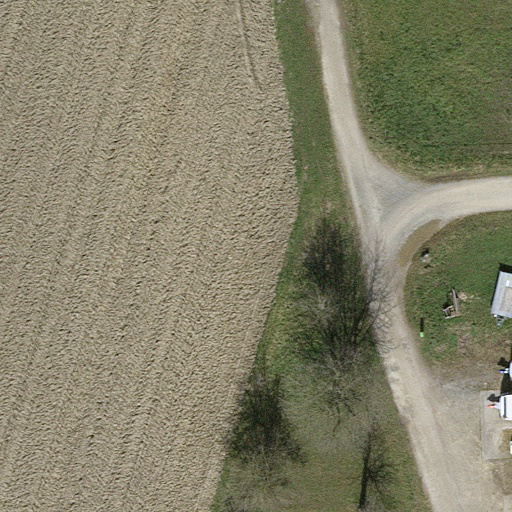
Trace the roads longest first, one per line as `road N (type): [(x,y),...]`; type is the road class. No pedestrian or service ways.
road 1 (track): [(445,511),(361,216),(323,0)]
road 2 (track): [(361,216),(511,195)]
